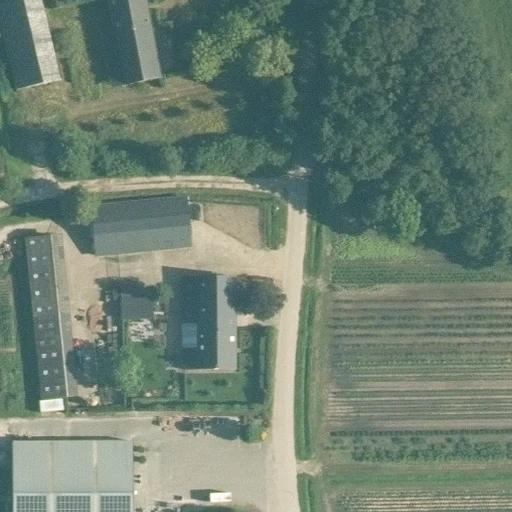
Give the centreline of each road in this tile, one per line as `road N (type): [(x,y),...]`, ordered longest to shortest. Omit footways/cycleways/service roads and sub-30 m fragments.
road 1 (unclassified): [(293,511),(305,150)]
road 2 (unclassified): [(511,228),(305,150)]
road 3 (unclassified): [(305,150),(314,0)]
